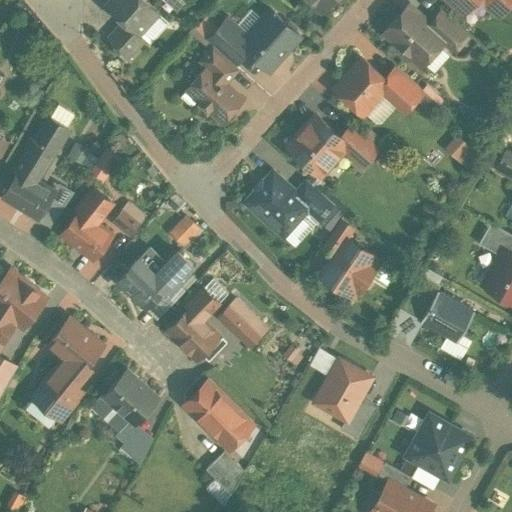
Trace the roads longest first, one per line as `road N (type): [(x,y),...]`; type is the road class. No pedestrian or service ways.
road 1 (residential): [(489,406),(334,325),(198,195)]
road 2 (residential): [(371,0),(198,195)]
road 3 (residential): [(0,229),(94,297),(182,378)]
road 4 (residential): [(198,195),(53,16)]
